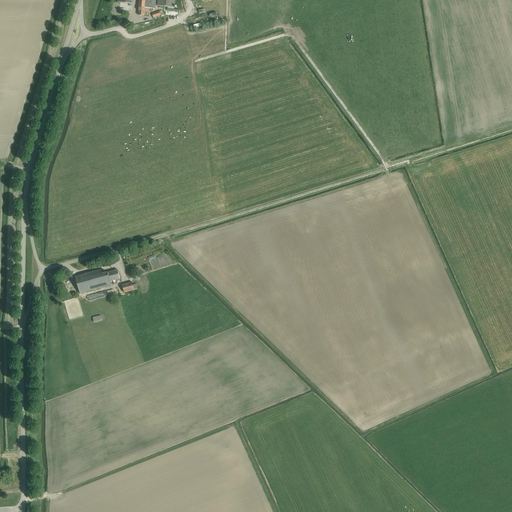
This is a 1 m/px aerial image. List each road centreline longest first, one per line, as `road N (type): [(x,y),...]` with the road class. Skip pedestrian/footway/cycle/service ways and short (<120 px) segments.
road 1 (track): [(446,148),(118,249)]
road 2 (track): [(195,60),(290,33),(388,166)]
road 3 (unclassified): [(24,209),(80,0)]
road 4 (unclassified): [(22,509),(21,325)]
